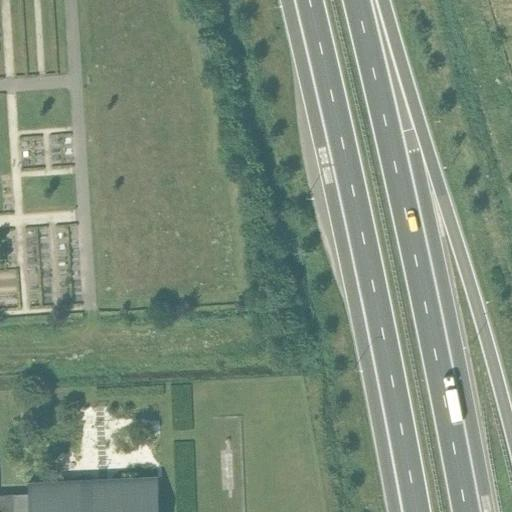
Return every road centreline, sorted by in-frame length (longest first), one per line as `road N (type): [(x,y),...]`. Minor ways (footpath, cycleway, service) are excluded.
road 1 (trunk): [(465,511),(356,0)]
road 2 (trunk): [(305,0),(413,511)]
road 3 (trunk): [(511,438),(382,0)]
